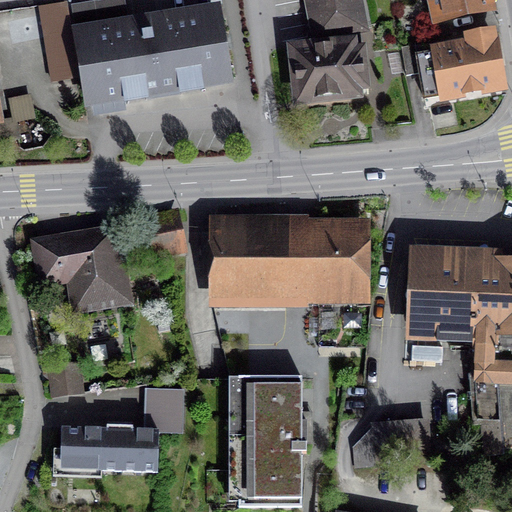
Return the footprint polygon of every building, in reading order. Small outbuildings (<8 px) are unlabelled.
[(232,80),(219,3),(126,18),(123,0),(103,0),(72,5),(87,103),(232,80)] [(358,0),(309,0),(319,54),(295,56),(300,101),(369,93),(364,49),(354,50),(351,31),(364,28),(358,0)] [(436,0),(441,21),(489,10),(486,0),(436,0)] [(64,5),(38,8),(48,80),(74,77),(64,5)] [(431,45),(401,50),(405,76),(420,74),(424,98),(500,86),(492,35),(431,45)] [(114,233),(122,269),(182,256),(175,221),(114,233)] [(122,269),(114,233),(35,250),(43,288),(73,282),(78,308),(128,298),(122,269)] [(283,294),(359,294),(358,235),(215,235),(215,329),(283,329),(283,294)] [(470,429),(511,430),(511,270),(415,267),(412,330),(474,333),(470,429)] [(80,361),(50,365),(54,398),(84,394),(80,361)] [(295,510),(299,383),(234,380),(240,510),(295,510)] [(184,397),(147,396),(146,436),(183,437),(184,397)] [(431,426),(363,431),(366,467),(433,462),(431,426)] [(160,439),(64,436),(62,473),(158,477),(160,439)]
